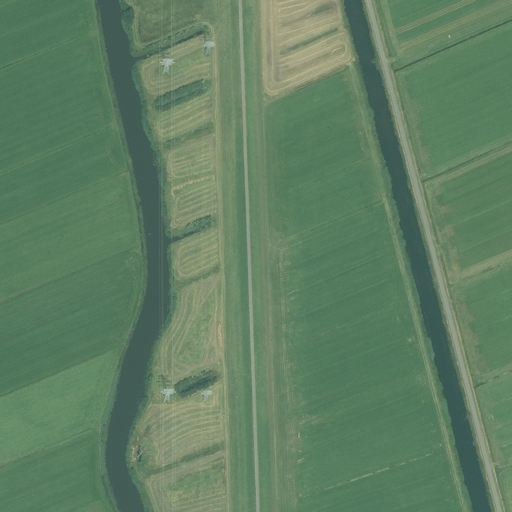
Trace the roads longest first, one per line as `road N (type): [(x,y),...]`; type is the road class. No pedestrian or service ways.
road 1 (track): [(130,0),(138,45),(198,23),(212,32),(229,511)]
road 2 (tertiary): [(499,511),(368,0)]
